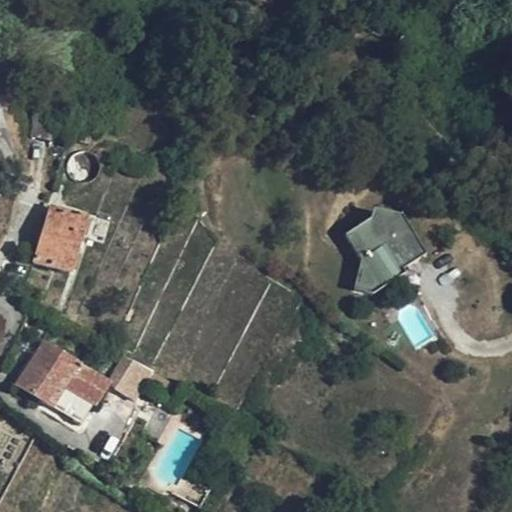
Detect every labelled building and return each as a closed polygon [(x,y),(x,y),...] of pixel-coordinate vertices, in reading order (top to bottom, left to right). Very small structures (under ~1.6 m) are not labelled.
[(48,142),(56,114),(31,107),(30,136),(48,142)] [(66,141),(67,141),(73,119),(56,114),(48,142),(38,183),(52,188),(66,141)] [(75,116),(73,119),(67,141),(92,148),(100,124),(75,116)] [(139,180),(147,162),(119,150),(111,166),(139,180)] [(195,199),(180,195),(115,339),(154,357),(213,242),(194,220),(187,216),(195,199)] [(87,214),(84,221),(50,210),(35,263),(69,274),(79,239),(103,245),(110,221),(87,214)] [(373,298),(380,294),(377,287),(400,273),(420,259),(399,222),(373,212),(369,221),(345,237),(359,262),(354,294),(373,298)] [(239,410),(296,300),(211,252),(153,364),(239,410)] [(403,278),(400,273),(377,287),(380,294),(403,278)] [(377,483),(427,398),(296,322),(243,416),(371,487),(375,481),(377,483)] [(92,409),(107,386),(44,345),(16,387),(52,410),(54,408),(78,424),(90,407),(92,409)] [(133,400),(151,371),(126,355),(107,384),(133,400)] [(201,509),(209,494),(195,485),(186,502),(201,509)]
